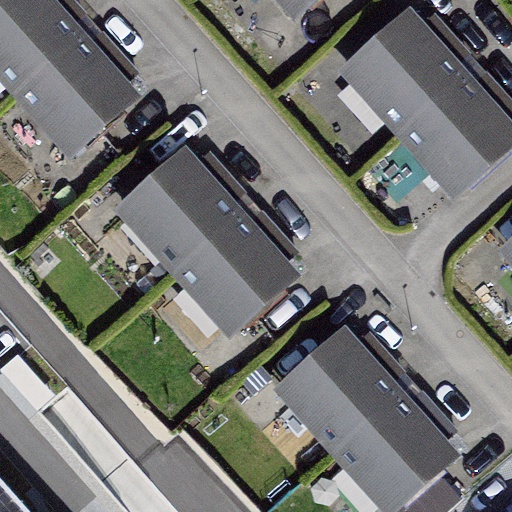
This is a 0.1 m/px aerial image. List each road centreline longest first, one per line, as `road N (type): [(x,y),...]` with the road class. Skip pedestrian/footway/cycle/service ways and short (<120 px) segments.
road 1 (residential): [(511,413),(141,0)]
road 2 (residential): [(231,511),(0,261)]
